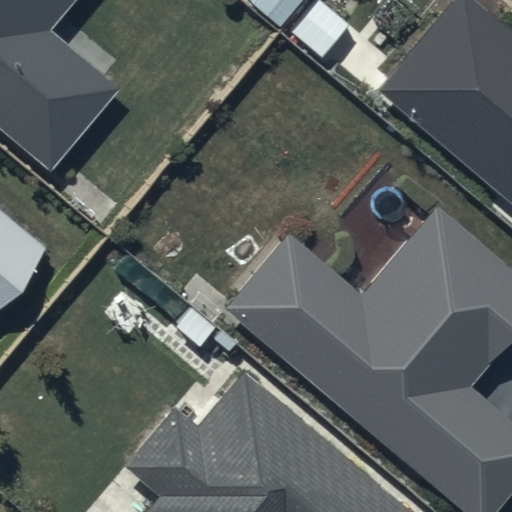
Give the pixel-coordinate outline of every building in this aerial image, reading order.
[(66,0),(0,0),(0,122),(44,158),(110,77),(46,26),(66,0)] [(511,22),(483,0),(437,0),(371,84),(510,195),(511,192),(511,22)] [(511,320),(511,268),(425,198),(355,284),(280,223),(216,302),(476,511),(480,511),(511,472),(511,414),(466,378),(511,320)] [(0,299),(48,240),(0,201),(0,299)] [(417,511),(237,372),(196,424),(170,404),(126,460),(157,485),(136,511),(417,511)]
